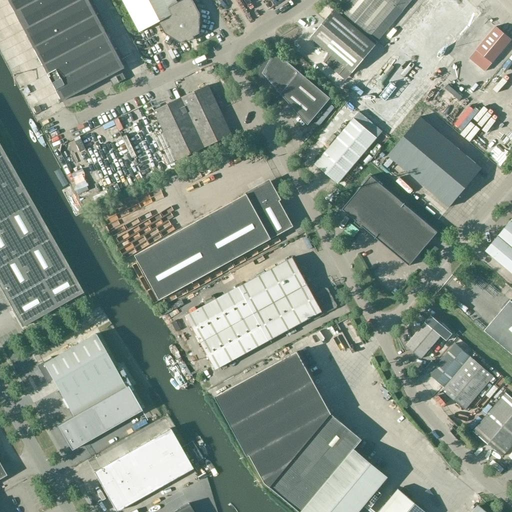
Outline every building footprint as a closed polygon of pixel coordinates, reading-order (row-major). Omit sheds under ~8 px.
[(8,0),(24,29),(34,48),(97,15),(88,0),(8,0)] [(183,0),(178,3),(176,0),(122,0),(140,33),(159,23),(165,33),(181,44),(186,41),(188,42),(194,39),(194,37),(200,34),(200,15),(192,0),(183,0)] [(349,0),(338,14),(371,37),(396,6),(403,12),(412,0),(349,0)] [(465,0),(433,0),(353,96),(391,129),(485,17),(465,0)] [(334,11),(310,38),(352,73),(374,45),(338,14),(334,11)] [(106,33),(97,15),(34,48),(43,66),(106,33)] [(492,64),(511,41),(496,28),(477,51),(492,64)] [(106,33),(43,66),(62,101),(125,68),(124,67),(106,33)] [(267,84),(273,89),(273,88),(277,90),(277,91),(281,94),(308,126),(330,99),(275,52),(268,63),(267,62),(263,69),(262,72),(262,74),(262,77),(263,79),(264,81),(267,84)] [(193,124),(221,111),(209,87),(181,100),(193,124)] [(221,111),(193,124),(181,100),(155,112),(178,161),(232,136),(221,111)] [(476,125),(485,113),(481,109),(471,122),(476,125)] [(354,118),(315,165),(338,184),(377,138),(354,118)] [(482,169),(420,118),(388,156),(449,208),(482,169)] [(245,150),(251,147),(251,146),(248,141),(242,144),(245,150)] [(83,292),(0,146),(0,288),(22,327),(83,292)] [(410,266),(424,250),(438,233),(405,205),(405,204),(405,203),(404,204),(371,176),(343,210),(356,221),(355,223),(361,228),(363,227),(376,238),(375,239),(376,239),(376,238),(410,266)] [(279,198),(271,185),(270,182),(136,256),(160,300),(294,227),(280,202),(282,200),(281,197),(279,198)] [(472,212),(479,203),(474,199),(458,221),(461,224),(470,211),(472,212)] [(511,219),(485,252),(511,274),(511,219)] [(301,231),(307,240),(312,236),(307,228),(301,231)] [(186,315),(215,369),(311,317),(312,319),(315,320),(320,317),(331,311),(337,308),(337,306),(335,302),(333,299),(334,299),(331,295),(330,293),(330,292),(328,289),(325,288),(320,291),(313,295),(293,258),(186,315)] [(511,301),(510,300),(484,331),(511,354),(511,301)] [(421,359),(441,336),(426,323),(406,346),(421,359)] [(340,324),(334,328),(340,339),(346,336),(340,324)] [(95,334),(51,359),(39,366),(47,380),(51,377),(61,395),(72,416),(125,386),(95,334)] [(494,377),(456,344),(429,375),(445,388),(442,391),(465,410),(494,377)] [(297,352),(215,397),(248,456),(250,455),(265,483),(270,488),(331,414),(297,352)] [(73,417),(57,426),(71,450),(141,410),(127,386),(125,387),(125,386),(72,416),(73,417)] [(502,457),(511,446),(511,398),(506,394),(473,432),(502,457)] [(331,414),(270,488),(299,511),(366,511),(371,507),(371,508),(383,494),(377,490),(388,478),(354,450),(362,440),(331,414)] [(181,449),(170,429),(159,435),(170,455),(181,449)] [(170,455),(159,435),(149,441),(160,461),(170,455)] [(160,461),(149,441),(138,447),(150,466),(160,461)] [(150,466),(138,447),(128,453),(139,472),(150,466)] [(192,469),(181,449),(170,455),(182,474),(192,469)] [(139,472),(128,453),(117,458),(125,471),(129,478),(139,472)] [(182,474),(170,455),(160,461),(171,480),(182,474)] [(117,458),(93,472),(101,485),(125,471),(117,458)] [(171,480),(160,461),(150,466),(161,486),(171,480)] [(161,486),(150,466),(139,472),(150,492),(161,486)] [(125,471),(101,485),(108,498),(132,485),(129,478),(125,471)] [(150,492),(139,472),(129,478),(133,486),(140,498),(150,492)] [(132,485),(108,498),(116,511),(118,510),(140,498),(132,485)] [(486,511),(478,505),(472,511),(424,511),(398,490),(379,511),(486,511)] [(192,511),(188,503),(171,511),(192,511)]
